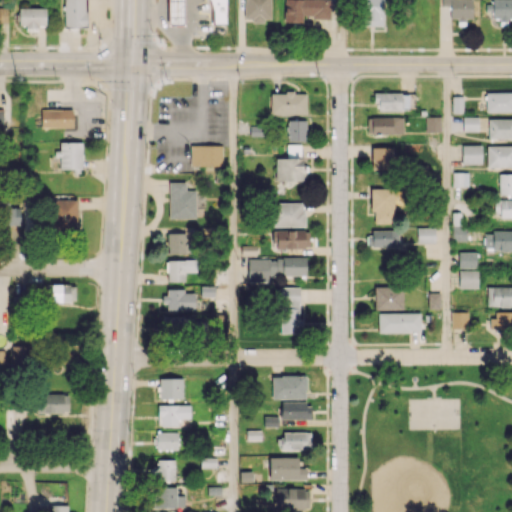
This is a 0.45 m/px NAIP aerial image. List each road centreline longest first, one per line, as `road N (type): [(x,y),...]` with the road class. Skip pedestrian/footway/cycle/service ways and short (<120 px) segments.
road 1 (primary): [(133,0),(106,511)]
road 2 (secondary): [(511,64),(0,64)]
road 3 (residential): [(340,64),(340,511)]
road 4 (residential): [(511,356),(116,359)]
road 5 (residential): [(121,268),(0,267)]
